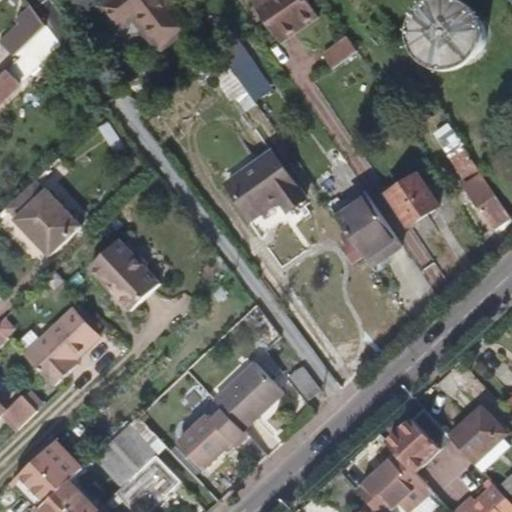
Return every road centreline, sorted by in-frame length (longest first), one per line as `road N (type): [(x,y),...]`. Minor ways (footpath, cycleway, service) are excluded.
road 1 (unknown): [(352,419),(42,7)]
road 2 (secondary): [(251,511),(511,272)]
road 3 (unknown): [(0,442),(173,293)]
